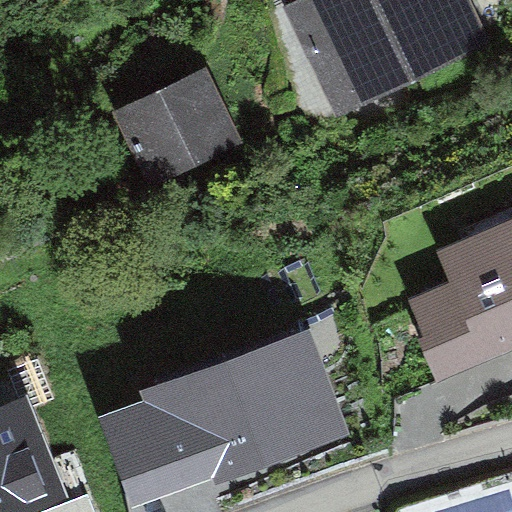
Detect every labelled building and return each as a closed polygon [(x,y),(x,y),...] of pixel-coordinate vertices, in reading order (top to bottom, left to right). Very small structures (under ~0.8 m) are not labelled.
[(409,64),(379,0),(294,0),(340,97),(409,64)] [(479,32),(464,0),(379,0),(409,64),(479,32)] [(206,85),(122,117),(143,170),(227,137),(206,85)] [(452,272),(407,291),(442,373),(511,343),(511,205),(437,237),(452,272)] [(143,389),(99,403),(132,500),(349,428),(312,317),(138,376),(143,389)] [(0,384),(0,511),(15,511),(68,492),(22,375),(0,384)]
